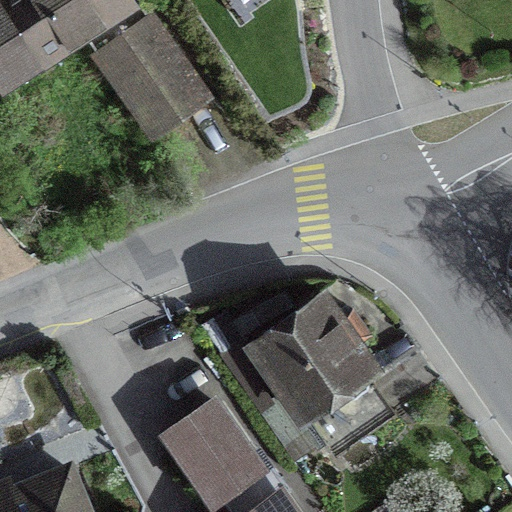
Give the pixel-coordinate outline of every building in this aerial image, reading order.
[(0,0),(0,88),(80,37),(152,137),(204,101),(133,0),(129,3),(127,0),(0,0)] [(332,455),(385,420),(364,390),(366,380),(364,376),(371,372),(353,346),(366,336),(349,313),(336,322),(318,296),(248,345),(301,420),(305,417),(332,455)] [(218,499),(257,471),(210,402),(163,435),(211,504),(218,499)] [(226,511),(286,511),(257,471),(218,499),(226,511)] [(80,511),(65,472),(4,496),(0,486),(0,511),(80,511)]
